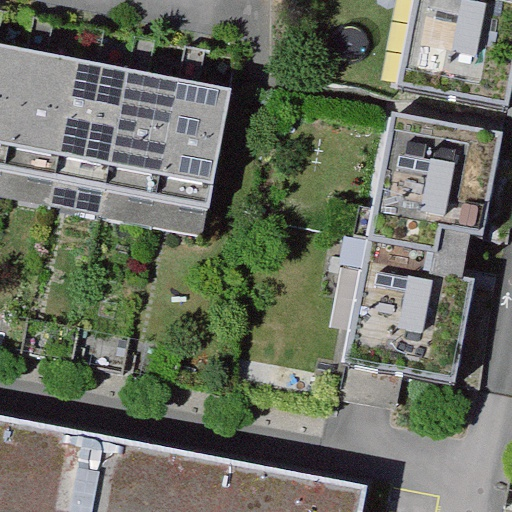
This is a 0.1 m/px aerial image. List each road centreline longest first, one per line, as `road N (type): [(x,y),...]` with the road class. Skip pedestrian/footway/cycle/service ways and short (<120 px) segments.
road 1 (residential): [(468,496),(0,412)]
road 2 (residential): [(468,496),(511,290)]
